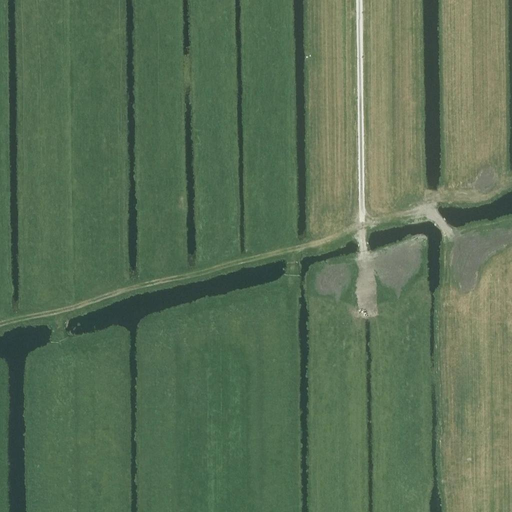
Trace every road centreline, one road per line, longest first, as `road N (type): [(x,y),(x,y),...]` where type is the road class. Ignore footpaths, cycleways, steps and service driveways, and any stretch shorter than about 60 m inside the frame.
road 1 (track): [(0,326),(55,319),(123,290),(306,246),(431,199),(511,183)]
road 2 (track): [(361,226),(358,0)]
